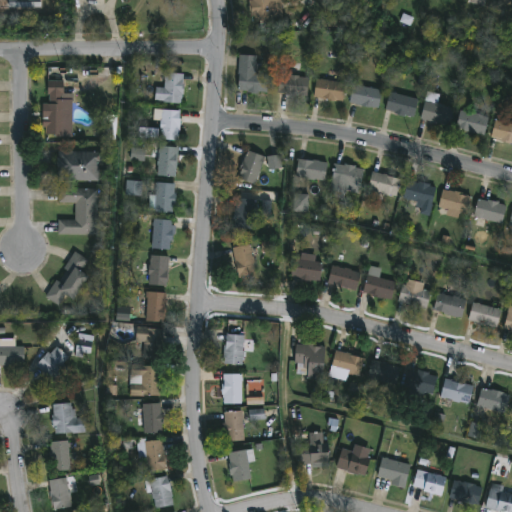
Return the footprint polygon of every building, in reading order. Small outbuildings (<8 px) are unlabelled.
[(282,0),(284,18),(256,21),(256,16),(251,16),(250,0),(282,0)] [(270,74),(270,91),(259,91),(259,94),(249,93),(249,90),(239,90),(240,55),(258,55),(258,63),(262,63),(262,73),(270,74)] [(184,74),(181,103),(164,102),(164,100),(156,100),(157,87),(166,87),(165,76),(166,76),(166,73),(184,74)] [(301,76),(300,77),(309,78),(308,94),(280,92),(281,75),(301,76)] [(347,83),(344,101),(315,97),(318,79),(347,83)] [(63,93),(63,100),(67,100),(66,134),(48,134),(48,127),(43,127),(43,117),(47,117),(48,104),(50,104),(50,94),(48,94),(48,81),(64,81),(63,93)] [(383,90),(379,108),(351,102),(354,84),(383,90)] [(456,109),(451,126),(421,119),(428,90),(441,94),(439,103),(456,109)] [(420,99),(415,117),(396,113),(396,111),(387,109),(392,92),(420,99)] [(181,110),(179,143),(161,142),(161,121),(154,120),(154,109),(181,110)] [(462,110),(481,114),(480,115),(490,118),(485,135),(457,127),(462,110)] [(511,143),(501,141),(502,139),(492,137),(497,119),(511,123),(511,143)] [(159,128),(139,128),(139,138),(159,139),(159,128)] [(179,148),(176,178),(158,176),(159,165),(157,165),(160,146),(179,148)] [(144,161),(145,149),(131,149),(130,161),(144,161)] [(266,157),(255,184),(238,177),(242,169),(241,168),(248,149),(266,157)] [(103,152),(103,167),(100,167),(100,170),(108,170),(108,181),(58,180),(58,151),(103,152)] [(282,168),(280,155),(267,157),(268,170),(282,168)] [(328,163),(326,181),(297,176),(299,159),(328,163)] [(335,164),(357,166),(356,168),(365,170),(361,193),(347,190),(347,194),(345,193),(344,200),(331,197),(332,191),(330,190),(335,164)] [(403,180),(399,197),(370,189),(374,171),(403,180)] [(408,180),(431,185),(431,186),(437,188),(433,203),(429,202),(426,210),(417,208),(418,202),(404,198),(408,180)] [(142,181),(126,181),(126,195),(142,196),(142,181)] [(177,193),(176,205),(174,205),(174,213),(155,211),(158,182),(176,184),(175,193),(177,193)] [(100,189),(99,236),(59,235),(59,220),(76,220),(76,203),(60,203),(60,188),(100,189)] [(445,189),(456,191),(472,196),(468,214),(460,212),(458,217),(453,216),(454,210),(440,207),(445,189)] [(293,212),(308,212),(308,195),(293,194),(293,212)] [(501,202),(500,204),(508,206),(503,224),(474,215),(478,199),(488,202),(489,198),(501,202)] [(256,200),(253,229),(235,228),(235,209),(236,209),(237,199),(256,200)] [(261,215),(272,215),(272,201),(262,200),(261,215)] [(177,226),(176,236),(172,236),(171,250),(152,248),(155,219),(173,221),(172,225),(177,226)] [(257,274),(239,278),(233,247),(251,244),(257,274)] [(90,277),(75,300),(66,294),(59,305),(46,297),(57,281),(65,286),(73,274),(65,269),(76,252),(89,260),(82,271),(90,277)] [(317,255),(316,262),(324,263),(320,281),(301,279),(301,278),(292,276),(295,258),(301,259),(302,253),(317,255)] [(170,257),(167,287),(149,285),(150,275),(149,275),(151,255),(170,257)] [(333,266),(352,269),(352,271),(361,273),(356,291),(328,283),(333,266)] [(397,282),(393,300),(373,297),(373,295),(364,293),(369,275),(397,282)] [(423,283),(422,289),(432,291),(428,309),(422,307),(421,310),(407,306),(407,304),(399,302),(403,284),(410,286),(411,280),(423,283)] [(167,293),(165,323),(147,321),(149,299),(147,299),(149,292),(167,293)] [(439,293),(452,297),(453,295),(468,301),(462,319),(434,310),(439,293)] [(503,310),(498,328),(470,320),(475,303),(503,310)] [(511,331),(503,328),(511,304),(511,331)] [(164,330),(163,340),(147,339),(147,343),(136,342),(137,326),(164,330)] [(75,354),(91,356),(93,335),(77,334),(75,354)] [(245,336),(243,365),(225,364),(225,345),(226,345),(227,335),(245,336)] [(25,347),(25,365),(21,365),(20,366),(0,365),(0,347),(7,347),(7,341),(17,341),(16,347),(25,347)] [(326,347),(323,381),(308,379),(308,375),(297,375),(297,363),(295,362),(297,345),(326,347)] [(57,347),(60,350),(62,349),(69,358),(63,364),(71,372),(59,386),(54,381),(52,383),(37,366),(49,352),(51,354),(57,347)] [(366,359),(362,377),(332,369),(337,351),(366,359)] [(402,368),(397,387),(368,379),(374,360),(402,368)] [(145,365),(145,367),(161,367),(161,397),(131,396),(131,365),(145,365)] [(409,369),(419,372),(419,370),(430,373),(429,375),(439,377),(434,395),(405,387),(409,369)] [(242,375),(243,404),(224,404),(224,398),(223,395),(224,375),(242,375)] [(475,386),(470,404),(461,402),(461,403),(442,397),(447,379),(475,386)] [(481,388),(493,391),(493,390),(511,396),(507,414),(478,406),(476,405),(481,388)] [(161,403),(162,413),(164,413),(165,424),(163,424),(163,433),(145,434),(143,412),(142,412),(142,408),(143,408),(143,404),(161,403)] [(72,404),(72,409),(77,408),(77,418),(85,417),(86,433),(56,435),(55,428),(54,428),(53,405),(72,404)] [(249,420),(265,420),(264,409),(249,410),(249,420)] [(243,411),(245,441),(228,442),(227,436),(225,436),(224,424),(226,424),(225,413),(243,411)] [(480,439),(483,425),(470,422),(467,437),(480,439)] [(323,432),(324,442),(330,442),(331,467),(313,468),(313,464),(300,465),(298,435),(323,432)] [(145,438),(145,442),(163,441),(166,471),(148,472),(147,458),(139,459),(138,443),(139,443),(139,439),(145,438)] [(69,441),(72,472),(53,474),(50,453),(51,453),(50,443),(69,441)] [(372,458),(366,477),(359,474),(359,476),(337,469),(343,449),(372,458)] [(249,462),(251,479),(234,482),(233,476),(231,477),(229,453),(254,450),(256,461),(249,462)] [(412,465),(406,489),(392,486),(393,481),(378,477),(383,458),(412,465)] [(448,478),(443,497),(425,492),(425,490),(414,487),(419,470),(448,478)] [(168,477),(169,484),(171,483),(174,506),(156,509),(153,493),(147,494),(145,480),(168,477)] [(68,478),(73,505),(55,509),(52,496),(51,496),(50,482),(68,478)] [(462,482),(484,488),(479,506),(476,505),(475,506),(450,497),(454,482),(462,482)] [(511,495),(511,511),(499,511),(487,509),(493,483),(505,486),(503,493),(511,495)]
